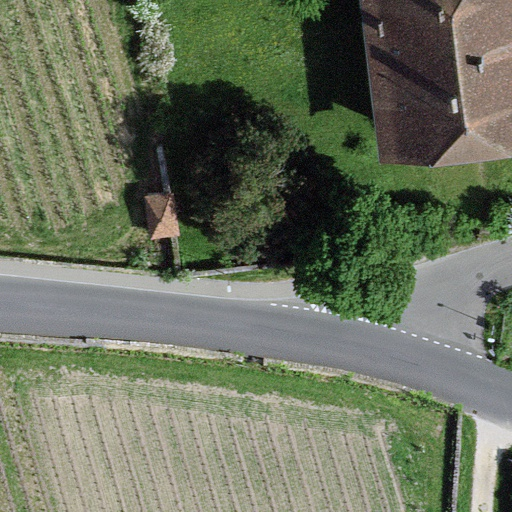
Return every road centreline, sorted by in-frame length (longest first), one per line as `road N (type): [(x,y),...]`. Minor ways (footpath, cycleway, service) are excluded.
road 1 (tertiary): [(0,304),(210,325),(361,351)]
road 2 (residential): [(361,351),(393,317),(511,265)]
road 3 (tertiary): [(361,351),(511,397)]
road 4 (track): [(492,390),(485,511)]
